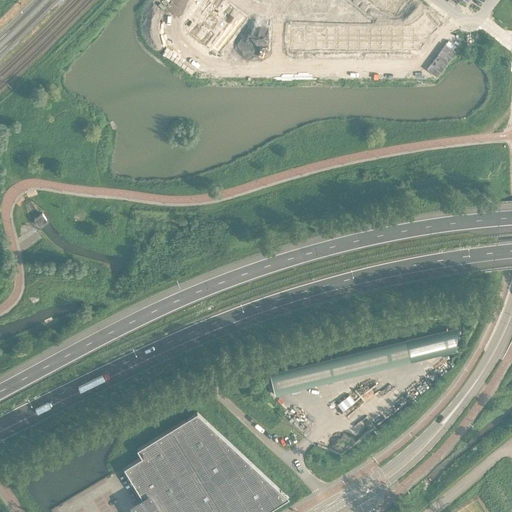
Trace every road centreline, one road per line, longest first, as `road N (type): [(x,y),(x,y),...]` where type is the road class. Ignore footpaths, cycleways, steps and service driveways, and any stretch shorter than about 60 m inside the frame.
road 1 (motorway): [(511,217),(356,241),(226,280),(0,392)]
road 2 (motorway): [(0,423),(243,310),(376,271),(511,250)]
road 3 (residential): [(175,0),(165,26),(176,48),(223,64),(418,65),(459,15)]
road 4 (secondary): [(353,494),(448,417),(511,315)]
